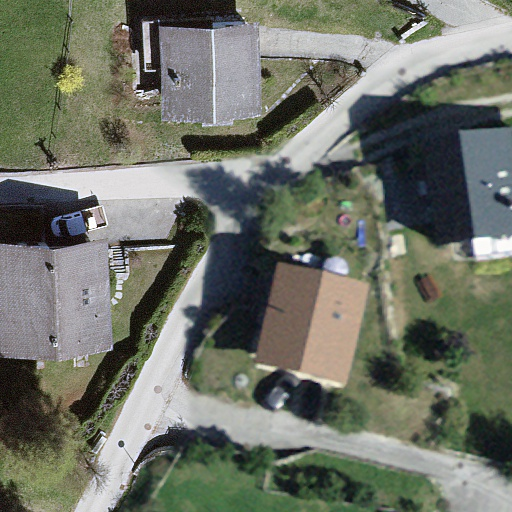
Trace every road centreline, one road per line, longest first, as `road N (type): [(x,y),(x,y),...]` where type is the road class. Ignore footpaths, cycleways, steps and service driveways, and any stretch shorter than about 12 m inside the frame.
road 1 (residential): [(95,511),(232,208),(262,181)]
road 2 (residential): [(262,181),(385,68),(511,45)]
road 3 (residential): [(262,181),(0,193)]
